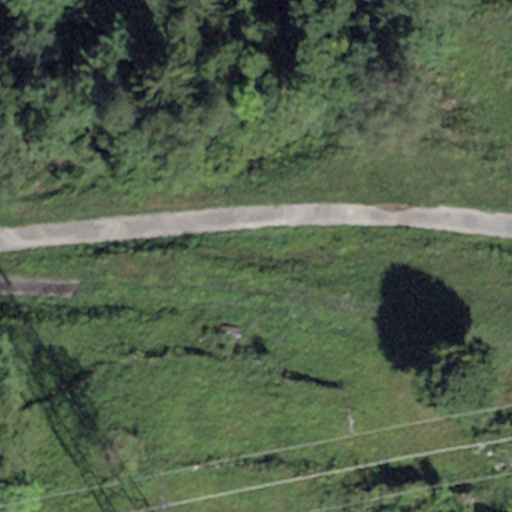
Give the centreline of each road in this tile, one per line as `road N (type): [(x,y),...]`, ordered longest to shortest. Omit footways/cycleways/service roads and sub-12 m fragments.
road 1 (track): [(0,286),(220,294),(511,357)]
road 2 (track): [(0,242),(377,216),(511,229)]
